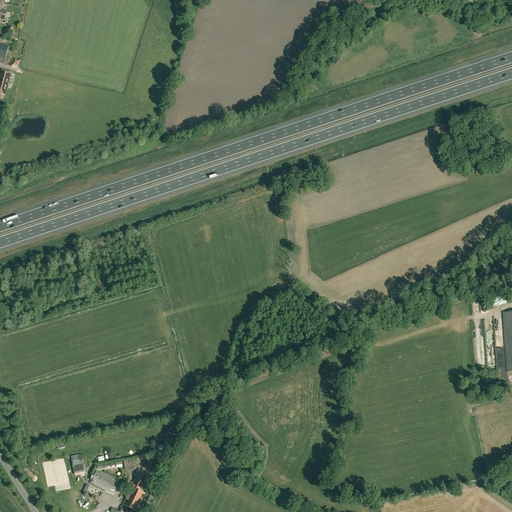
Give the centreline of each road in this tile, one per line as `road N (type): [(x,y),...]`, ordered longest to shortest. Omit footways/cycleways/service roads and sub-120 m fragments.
road 1 (motorway): [(511,57),(0,226)]
road 2 (motorway): [(0,242),(511,73)]
road 3 (unclassified): [(145,511),(200,395),(511,276)]
road 4 (track): [(511,24),(486,33),(449,10),(370,4)]
